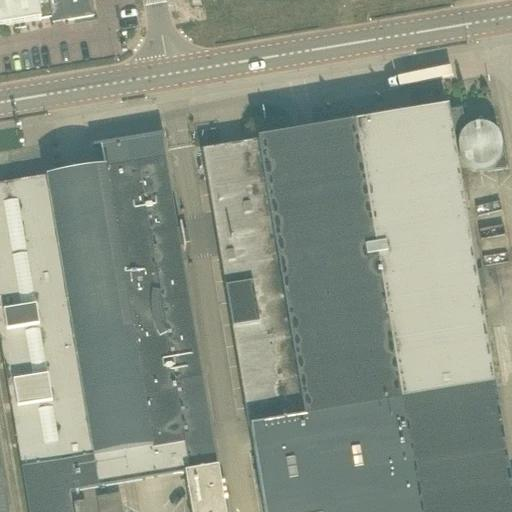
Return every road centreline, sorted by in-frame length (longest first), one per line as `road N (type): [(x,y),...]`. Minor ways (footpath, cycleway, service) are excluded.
road 1 (unknown): [(165,78),(244,511)]
road 2 (secondary): [(165,78),(511,18)]
road 3 (secondary): [(0,105),(165,78)]
